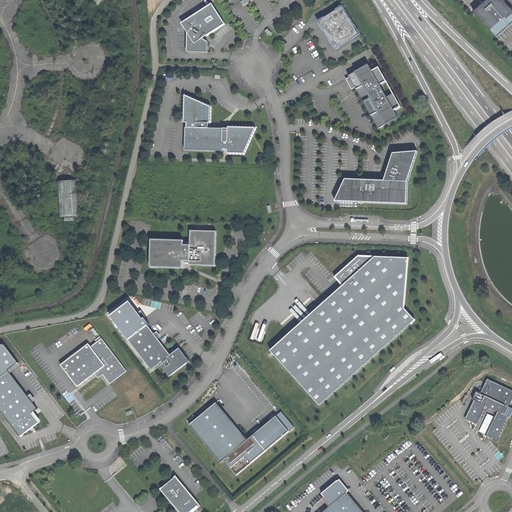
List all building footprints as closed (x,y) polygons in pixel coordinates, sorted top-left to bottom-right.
[(495,37),(511,22),(511,12),(504,4),(500,0),(487,0),(473,13),(495,37)] [(207,37),(225,26),(211,5),(185,22),(187,26),(190,27),(188,31),(187,31),(186,54),(207,54),(207,43),(202,40),(205,36),(207,37)] [(334,51),(358,36),(341,8),(318,23),(321,29),(334,51)] [(269,38),(272,34),(267,29),(264,33),(269,38)] [(397,118),(394,112),(400,108),(392,94),(386,98),(379,86),(385,82),(377,68),(371,72),(367,66),(347,77),(351,84),(374,124),(377,130),(397,118)] [(226,156),(243,156),(254,130),(228,129),(228,131),(208,130),(208,125),(209,125),(209,109),(184,98),(183,125),(185,125),(185,130),(184,130),(184,153),(221,153),(221,151),(226,152),(226,156)] [(392,204),(407,204),(407,182),(417,152),(409,152),(408,154),(401,155),(402,153),(393,153),(384,181),(345,179),(342,188),(344,188),(341,193),(339,193),(335,201),(347,202),(392,204)] [(60,217),(79,216),(77,181),(57,182),(60,217)] [(183,240),(151,240),(150,268),(183,268),(183,261),(187,261),(190,261),(189,265),(215,266),(216,231),(191,231),(190,245),(183,245),(183,240)] [(368,257),(358,256),(335,277),(343,286),(271,351),(320,406),(415,319),(404,308),(409,258),(375,257),(372,260),(368,257)] [(128,342),(147,327),(148,326),(143,319),(141,321),(134,310),(128,303),(109,318),(128,342)] [(181,369),(189,363),(179,349),(170,357),(161,345),(147,327),(128,342),(151,372),(159,366),(169,378),(181,369)] [(89,346),(62,366),(79,389),(88,382),(96,375),(99,379),(104,376),(111,385),(126,373),(101,341),(91,349),(89,346)] [(0,378),(0,408),(22,437),(40,423),(32,414),(38,409),(9,371),(0,378)] [(473,400),(464,418),(475,423),(483,406),(496,412),(485,435),(495,440),(506,416),(503,415),(511,395),(511,391),(486,379),(479,394),(474,391),(471,399),(473,400)] [(217,403),(190,425),(221,463),(224,460),(237,476),(290,432),(277,417),(248,441),(217,403)] [(176,477),(161,490),(179,511),(195,511),(202,507),(187,489),(176,477)] [(330,506),(348,492),(350,490),(340,478),(320,495),(330,506)] [(364,511),(348,492),(330,506),(323,511),(364,511)]
